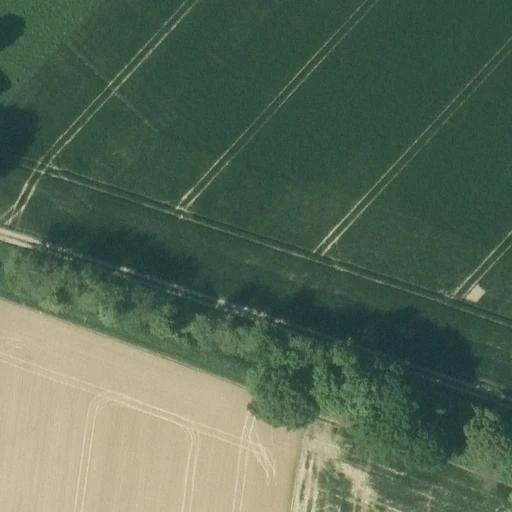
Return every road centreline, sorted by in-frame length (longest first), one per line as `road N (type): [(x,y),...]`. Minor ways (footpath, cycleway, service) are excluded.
road 1 (track): [(0,295),(511,483)]
road 2 (track): [(0,238),(511,405)]
